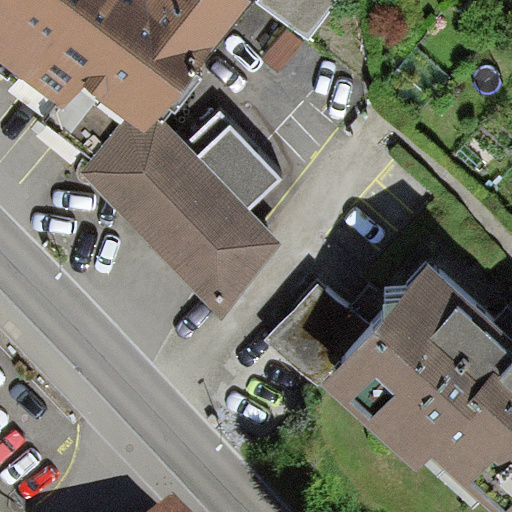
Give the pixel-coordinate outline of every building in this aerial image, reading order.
[(0,0),(0,61),(58,105),(45,123),(91,158),(126,120),(146,132),(164,118),(251,0),(0,0)] [(261,0),(260,2),(310,40),(340,0),(261,0)] [(126,120),(91,158),(78,171),(221,317),(282,241),(254,213),(285,179),(221,113),(189,145),(164,118),(146,132),(126,120)] [(416,466),(431,449),(499,511),(511,511),(511,334),(430,260),(400,293),(385,297),(384,315),(378,321),(321,271),(265,333),(416,466)] [(191,511),(172,491),(150,511),(191,511)]
